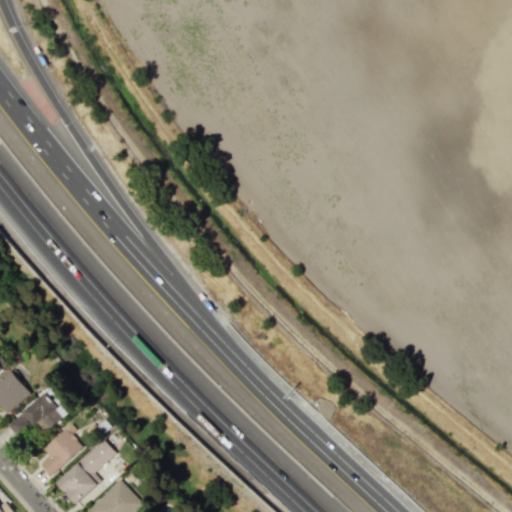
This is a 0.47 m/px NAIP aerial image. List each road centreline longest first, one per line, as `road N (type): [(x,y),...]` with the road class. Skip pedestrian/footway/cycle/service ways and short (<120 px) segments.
road 1 (motorway): [(250,375),(91,158),(2,0)]
road 2 (motorway): [(250,375),(114,231),(0,86)]
road 3 (motorway): [(0,215),(122,346),(207,415)]
road 4 (motorway): [(64,263),(207,415)]
road 5 (motorway): [(398,511),(250,375)]
road 6 (motorway): [(207,415),(308,511)]
